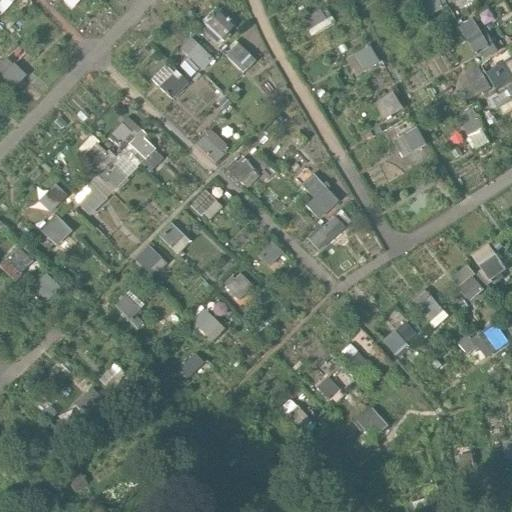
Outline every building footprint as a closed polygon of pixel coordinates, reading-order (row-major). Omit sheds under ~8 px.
[(7,0),(0,0),(0,11),(9,1),(7,0)] [(440,0),(421,0),(415,4),(424,17),(443,4),(440,0)] [(198,24),(219,43),(234,27),(213,8),(198,24)] [(320,9),(302,18),(308,32),(326,22),(320,9)] [(495,50),(481,27),(475,31),(467,18),(454,26),(476,61),(495,50)] [(175,51),(200,71),(212,56),(188,36),(175,51)] [(235,41),(223,53),(241,72),(253,60),(235,41)] [(353,76),(374,61),(363,44),(341,59),(353,76)] [(489,88),(511,79),(511,66),(507,54),(480,64),(489,88)] [(169,100),(185,83),(163,62),(147,79),(169,100)] [(0,81),(6,88),(19,77),(8,65),(0,71),(0,81)] [(465,99),(487,89),(476,66),(454,76),(465,99)] [(511,80),(484,94),(494,116),(511,107),(511,80)] [(379,120),(400,110),(391,91),(370,102),(379,120)] [(470,109),(456,114),(469,148),(482,143),(470,109)] [(122,118),(104,136),(117,148),(93,173),(99,177),(122,153),(144,174),(161,157),(122,118)] [(401,159),(424,146),(413,127),(390,140),(401,159)] [(210,164),(225,150),(205,130),(191,144),(210,164)] [(101,177),(114,189),(134,168),(121,156),(101,177)] [(235,156),(222,169),(241,189),(254,177),(235,156)] [(296,185),(307,200),(300,206),(311,221),(334,205),(311,174),(296,185)] [(46,215),(64,196),(50,183),(33,202),(46,215)] [(91,187),(72,203),(84,217),(103,200),(91,187)] [(200,191),(185,205),(201,222),(216,208),(200,191)] [(326,215),(303,245),(317,255),(339,225),(326,215)] [(34,233),(49,248),(66,232),(51,216),(34,233)] [(166,249),(178,235),(166,224),(153,238),(166,249)] [(266,243),(254,257),(264,266),(277,252),(266,243)] [(486,280),(503,271),(488,244),(471,253),(486,280)] [(0,273),(8,282),(29,262),(14,247),(0,259),(0,273)] [(139,272),(154,259),(144,247),(129,261),(139,272)] [(469,301),(483,288),(463,265),(449,278),(469,301)] [(418,308),(431,322),(444,309),(432,296),(418,308)] [(119,320),(132,313),(122,297),(109,304),(119,320)] [(511,310),(498,317),(508,338),(511,336),(511,310)] [(199,311),(187,322),(199,335),(211,324),(199,311)] [(464,343),(479,363),(511,340),(496,320),(464,343)] [(409,321),(383,337),(393,354),(419,338),(409,321)] [(182,385),(198,361),(187,353),(171,377),(182,385)] [(329,377),(317,385),(326,398),(330,395),(331,396),(339,391),(329,377)] [(301,431),(311,421),(298,407),(287,417),(301,431)] [(372,432),(388,423),(379,408),(363,417),(372,432)]
